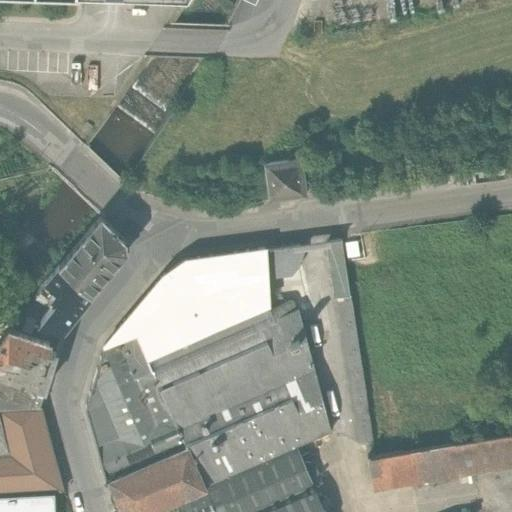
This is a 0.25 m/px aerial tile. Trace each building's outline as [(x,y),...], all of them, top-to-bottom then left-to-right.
[(302,189),(298,162),(270,166),(274,193),(302,189)] [(125,241),(100,216),(60,265),(91,292),(127,250),(125,241)] [(350,295),(341,237),(309,242),(298,243),(298,249),(310,247),(326,245),(334,297),(337,297),(350,295)] [(327,511),(301,453),(333,438),(299,308),(278,317),(275,279),(290,279),(299,270),(303,257),(295,247),(272,251),(272,249),(185,261),(161,274),(104,344),(84,406),(105,480),(113,511),(327,511)] [(62,328),(91,292),(60,265),(47,280),(57,289),(42,309),(47,313),(41,321),(62,328)] [(373,442),(350,295),(337,297),(359,444),(373,442)] [(25,315),(19,331),(49,340),(46,349),(56,351),(62,328),(41,321),(25,315)] [(19,331),(9,327),(0,338),(0,374),(45,389),(56,351),(46,349),(49,340),(19,331)] [(45,389),(0,374),(0,494),(54,491),(63,491),(39,404),(45,389)] [(511,434),(368,457),(373,487),(511,465),(511,434)] [(0,511),(54,511),(54,491),(0,494),(0,511)]
